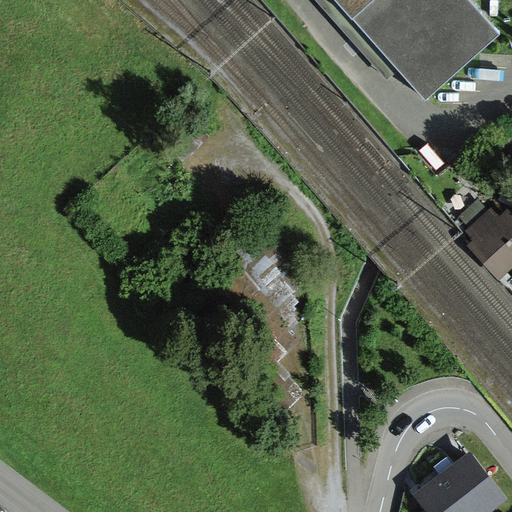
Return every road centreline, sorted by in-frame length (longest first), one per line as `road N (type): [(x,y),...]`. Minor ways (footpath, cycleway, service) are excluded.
road 1 (track): [(336,511),(323,234),(232,118)]
road 2 (residential): [(379,511),(403,435),(439,407),(476,411),(511,454)]
